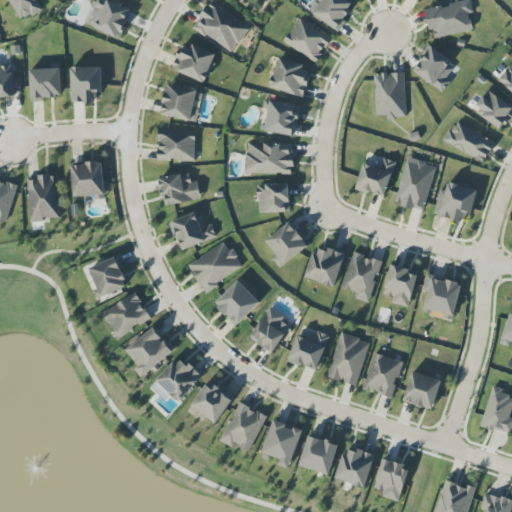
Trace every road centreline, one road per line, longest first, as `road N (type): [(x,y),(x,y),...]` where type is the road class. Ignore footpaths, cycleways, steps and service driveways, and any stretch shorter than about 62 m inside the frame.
road 1 (residential): [(511,468),(275,389),(218,350),(175,302),(141,233),(130,132),(148,46),(177,0)]
road 2 (residential): [(387,32),(362,50),(339,85),(325,203),(345,218),(511,268)]
road 3 (residential): [(511,170),(484,259),(474,356),(445,447)]
road 4 (residential): [(130,132),(10,138)]
